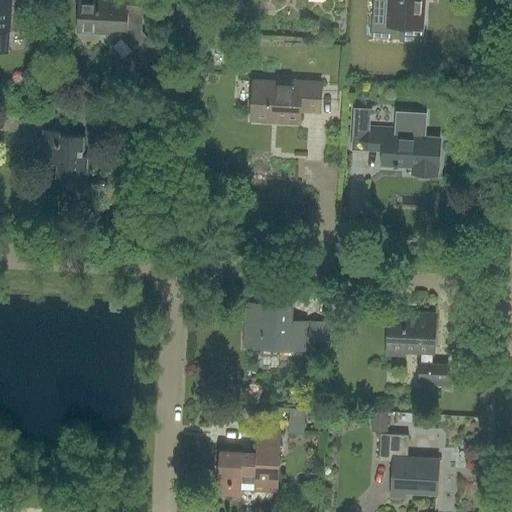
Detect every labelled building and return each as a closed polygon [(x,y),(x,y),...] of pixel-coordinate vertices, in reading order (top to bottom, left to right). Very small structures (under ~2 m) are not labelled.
[(0,0),(0,50),(8,51),(9,32),(22,33),(23,11),(11,11),(11,0),(0,0)] [(132,51),(147,37),(142,31),(143,0),(128,0),(129,3),(82,0),(81,0),(79,32),(80,32),(122,34),(121,39),(132,51)] [(422,24),(423,0),(389,0),(389,11),(373,10),(372,37),(400,38),(401,23),(422,24)] [(320,112),(322,83),(292,81),(292,83),(254,81),(252,120),(271,122),(271,120),(283,121),(283,122),(300,123),(300,111),(320,112)] [(371,109),(355,108),(354,125),(370,126),(371,109)] [(395,129),(370,127),(369,150),(383,151),(382,165),(419,167),(419,175),(439,176),(440,158),(437,158),(438,137),(420,136),(420,137),(395,136),(395,129)] [(86,188),(87,163),(79,163),(79,156),(83,156),(84,136),(62,135),(62,131),(45,130),(43,162),(59,163),(57,187),(86,188)] [(305,350),(307,321),(292,320),(293,305),(248,302),(246,347),(305,350)] [(448,386),(449,365),(432,364),(433,353),(434,353),(436,314),(419,313),(419,320),(408,320),(408,316),(390,315),(388,355),(406,356),(406,352),(423,353),(422,364),(421,364),(420,384),(448,386)] [(329,322),(310,321),(309,342),(328,343),(329,322)] [(379,411),(380,429),(392,428),(391,410),(379,411)] [(278,491),(281,430),(258,428),(256,453),(250,453),(250,454),(243,453),(243,452),(220,451),(218,494),(241,496),(242,473),(255,473),(255,484),(265,484),(265,491),(278,491)] [(437,492),(439,459),(408,457),(410,435),(382,434),(380,461),(394,461),(392,496),(406,497),(406,491),(437,492)]
